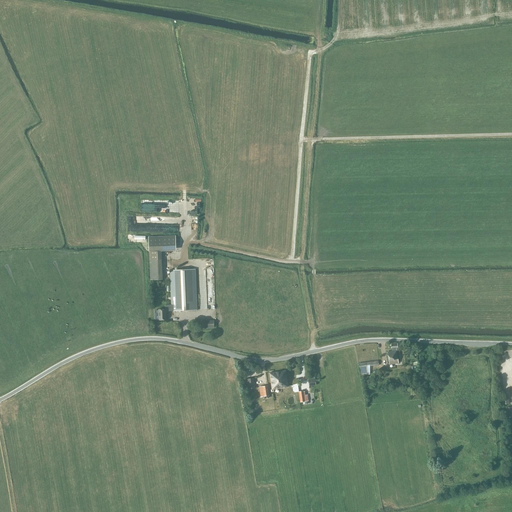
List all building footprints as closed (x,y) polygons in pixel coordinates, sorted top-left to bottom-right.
[(149,237),(149,252),(150,280),(162,280),(161,251),(176,251),(176,236),(149,237)] [(159,309),(159,320),(167,320),(166,311),(197,310),(196,269),(170,270),(172,305),(166,305),(166,309),(159,309)] [(212,287),(215,287),(214,269),(206,269),(207,285),(212,285),(212,287)] [(215,309),(215,301),(207,301),(207,309),(215,309)] [(391,344),(392,352),(388,352),(390,364),(399,363),(397,351),(399,351),(398,348),(398,344),(391,344)] [(359,363),(359,368),(361,376),(369,375),(368,367),(379,366),(378,361),(359,363)] [(284,388),(288,387),(286,371),(270,373),(272,389),(284,388)] [(246,380),(248,390),(255,389),(254,379),(246,380)] [(261,397),(265,397),(265,399),(269,398),(269,396),(270,396),(268,386),(260,387),(261,397)] [(304,391),(299,392),(300,402),(305,402),(305,404),(308,403),(308,401),(309,401),(308,395),(306,395),(305,391),(304,391)]
